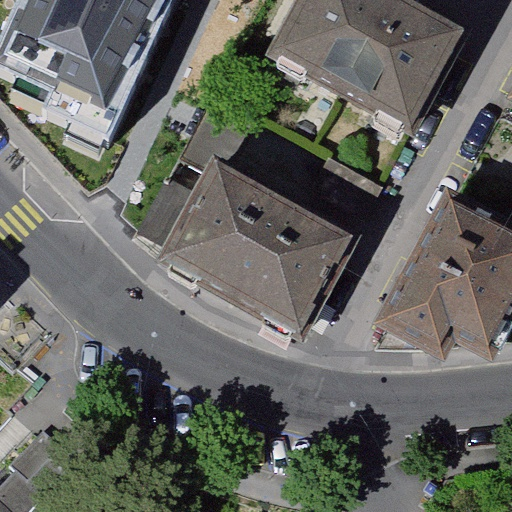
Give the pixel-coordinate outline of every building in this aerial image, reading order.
[(21,0),(0,48),(0,75),(17,83),(14,90),(48,106),(44,117),(71,129),(66,139),(103,155),(172,0),(21,0)] [(479,30),(424,0),(302,0),(269,59),(417,141),(479,30)] [(387,189),(334,159),(315,193),(368,223),(387,189)] [(214,167),(158,266),(306,348),(361,249),(214,167)] [(511,316),(511,220),(448,188),(379,318),(452,355),(462,337),(492,352),(511,316)] [(82,511),(22,456),(0,478),(0,511),(82,511)]
